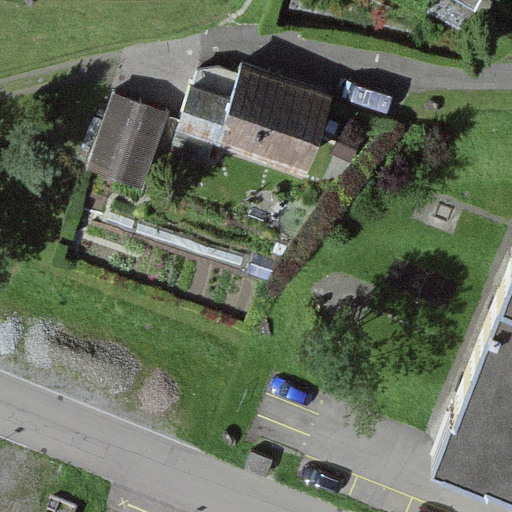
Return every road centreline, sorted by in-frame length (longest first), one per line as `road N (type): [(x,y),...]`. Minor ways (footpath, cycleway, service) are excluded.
road 1 (track): [(0,89),(118,59),(224,47),(404,76),(511,80)]
road 2 (residential): [(259,511),(0,402)]
